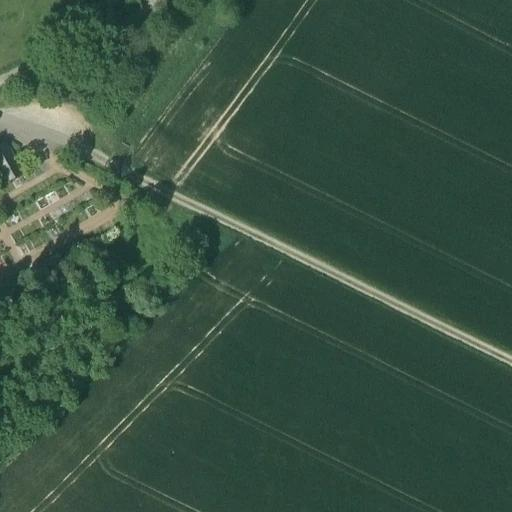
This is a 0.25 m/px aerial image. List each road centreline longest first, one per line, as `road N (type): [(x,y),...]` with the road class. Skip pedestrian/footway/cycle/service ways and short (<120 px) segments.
road 1 (track): [(511,363),(119,169)]
road 2 (track): [(147,0),(0,79)]
road 3 (residential): [(0,115),(119,169)]
